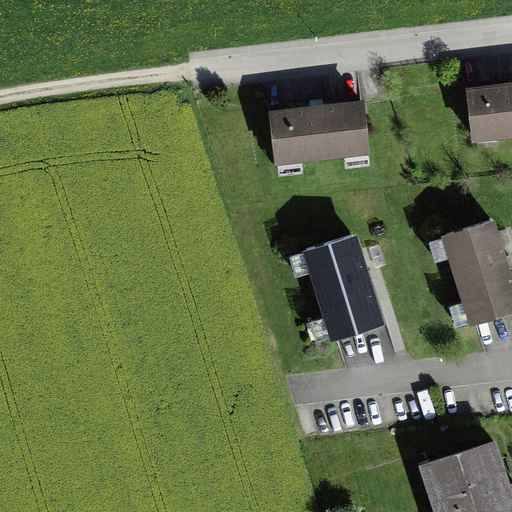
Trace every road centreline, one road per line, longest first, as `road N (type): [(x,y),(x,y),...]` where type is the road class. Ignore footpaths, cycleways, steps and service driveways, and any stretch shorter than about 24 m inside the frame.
road 1 (unclassified): [(511,35),(182,71)]
road 2 (track): [(182,71),(0,98)]
